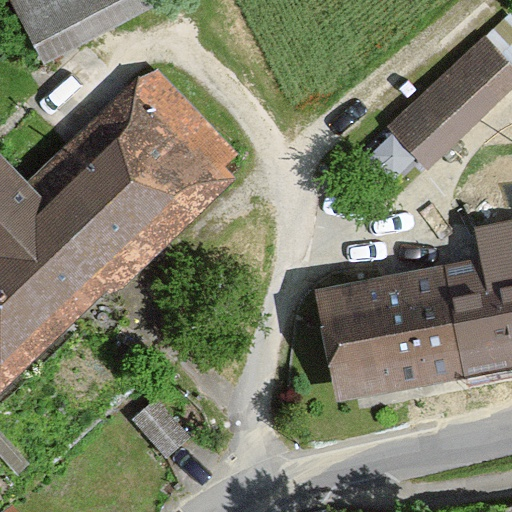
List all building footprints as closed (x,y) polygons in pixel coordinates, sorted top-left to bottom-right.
[(13,0),(38,46),(122,0),(13,0)] [(511,86),(511,68),(484,39),(393,125),(430,164),(511,86)] [(231,155),(170,90),(41,213),(0,169),(0,370),(206,170),(210,174),(231,155)] [(511,230),(481,237),(488,272),(330,303),(346,384),(461,361),(462,364),(511,354),(511,230)] [(156,400),(134,419),(166,456),(188,436),(156,400)]
